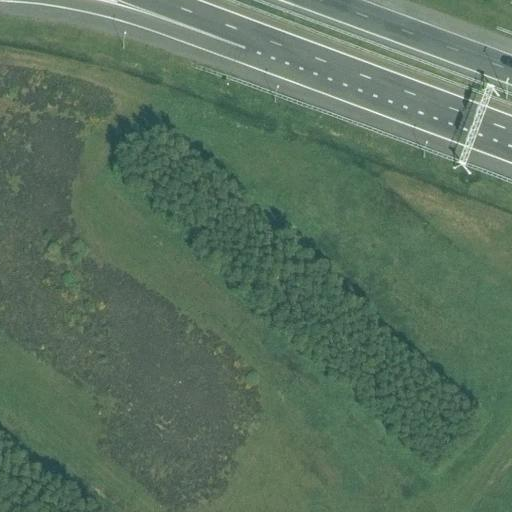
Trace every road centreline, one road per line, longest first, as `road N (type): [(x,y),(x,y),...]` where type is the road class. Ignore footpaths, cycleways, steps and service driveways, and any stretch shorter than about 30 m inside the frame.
road 1 (motorway): [(255,37),(511,132)]
road 2 (motorway): [(511,74),(311,0)]
road 3 (motorway): [(52,0),(255,37)]
